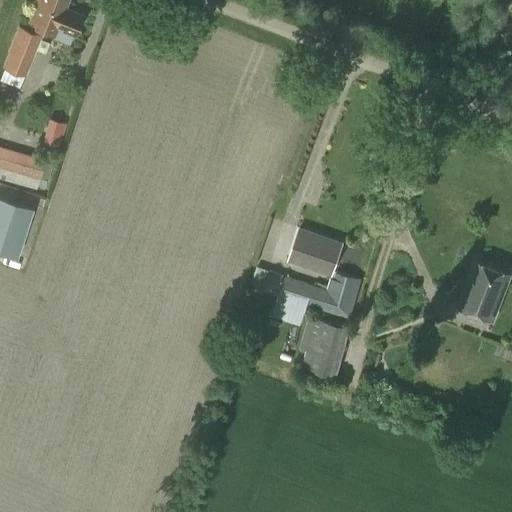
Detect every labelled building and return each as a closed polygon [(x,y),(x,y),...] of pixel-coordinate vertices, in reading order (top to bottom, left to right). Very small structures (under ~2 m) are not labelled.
[(68,0),(38,0),(29,24),(54,33),(52,37),(68,43),(72,33),(75,35),(84,13),(66,6),(68,0)] [(24,74),(41,33),(18,23),(1,65),(24,74)] [(49,119),(47,128),(63,132),(66,124),(49,119)] [(0,165),(38,177),(44,158),(0,145),(0,165)] [(32,205),(0,194),(0,250),(16,256),(32,205)] [(287,259),(331,275),(333,270),(343,240),(299,225),(287,259)] [(493,318),(510,273),(477,260),(459,305),(493,318)] [(269,269),(263,290),(277,295),(271,315),(300,324),(306,304),(350,317),(361,277),(333,270),(331,275),(326,288),(269,269)] [(335,375),(348,327),(315,318),(312,328),(301,366),(335,375)]
